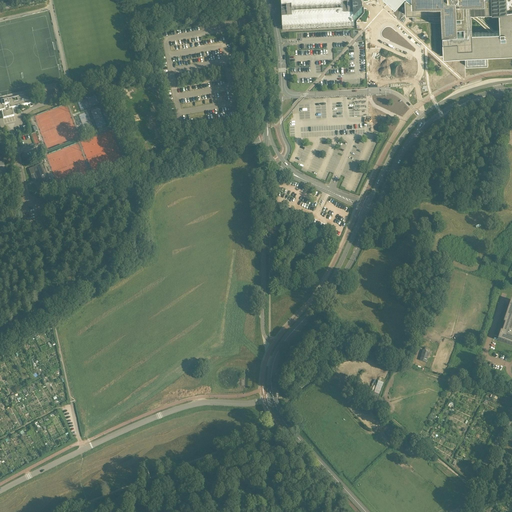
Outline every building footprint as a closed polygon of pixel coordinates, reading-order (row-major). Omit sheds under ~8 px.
[(280,0),(282,30),(354,27),(354,22),(362,13),(362,8),(357,3),(353,0),(280,0)] [(511,0),(404,0),(405,15),(412,14),(413,22),(433,21),(441,20),(443,56),(448,56),(448,59),(448,60),(449,61),(450,61),(451,61),(451,60),(451,59),(451,56),(464,55),(465,66),(487,65),(487,54),(511,53),(511,0)] [(2,106),(0,106),(0,111),(1,111),(3,118),(14,116),(12,108),(32,104),(30,96),(27,97),(28,97),(8,102),(8,99),(1,101),(2,106)] [(36,178),(40,188),(49,184),(41,165),(29,170),(31,175),(35,174),(36,178)] [(511,300),(498,341),(511,345),(511,300)] [(419,361),(426,363),(429,353),(423,351),(419,361)] [(378,381),(378,382),(373,395),(378,397),(383,383),(378,381)] [(399,437),(390,429),(386,434),(395,442),(399,437)] [(408,446),(407,447),(405,451),(410,454),(413,449),(408,446)]
